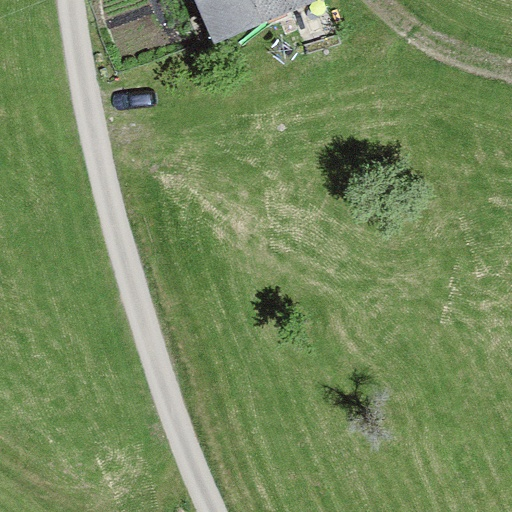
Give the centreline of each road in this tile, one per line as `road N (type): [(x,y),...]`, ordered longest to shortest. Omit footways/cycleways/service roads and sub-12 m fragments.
road 1 (unclassified): [(213,511),(172,423),(105,188),(72,0)]
road 2 (track): [(374,0),(417,38),(511,71)]
